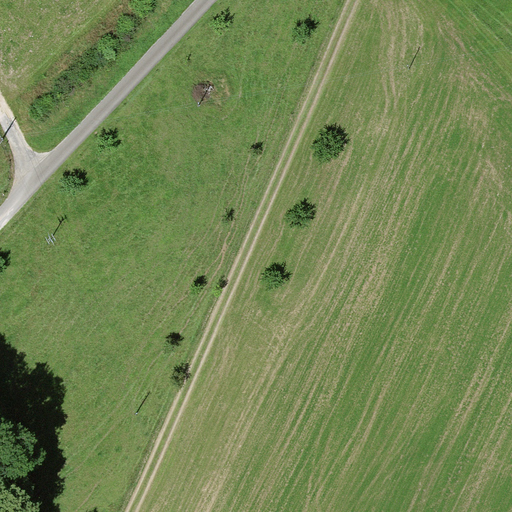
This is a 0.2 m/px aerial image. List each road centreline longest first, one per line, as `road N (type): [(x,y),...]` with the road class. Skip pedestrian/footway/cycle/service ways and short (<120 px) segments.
road 1 (track): [(355,0),(135,511)]
road 2 (unclassified): [(0,220),(210,0)]
